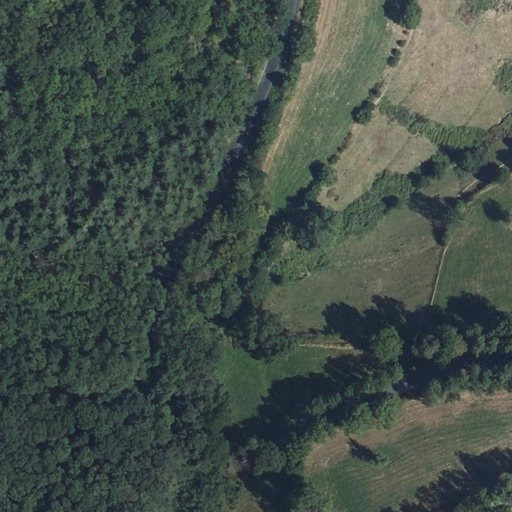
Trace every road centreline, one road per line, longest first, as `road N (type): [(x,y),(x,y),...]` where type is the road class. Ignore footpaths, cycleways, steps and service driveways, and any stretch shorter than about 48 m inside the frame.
road 1 (secondary): [(511,357),(257,439),(204,429),(152,395),(142,363),(145,332),(165,275),(238,148),(291,0)]
road 2 (track): [(511,336),(279,343),(252,303),(243,268),(257,240)]
